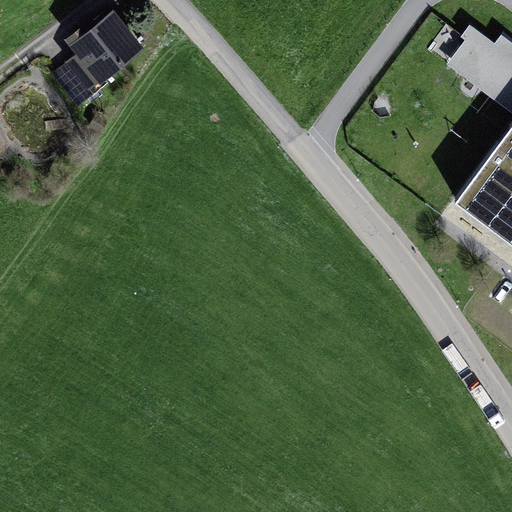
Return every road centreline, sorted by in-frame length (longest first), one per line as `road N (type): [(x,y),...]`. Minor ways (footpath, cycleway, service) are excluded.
road 1 (residential): [(511,428),(375,231),(272,110)]
road 2 (track): [(272,110),(173,0)]
road 3 (track): [(111,0),(0,85)]
